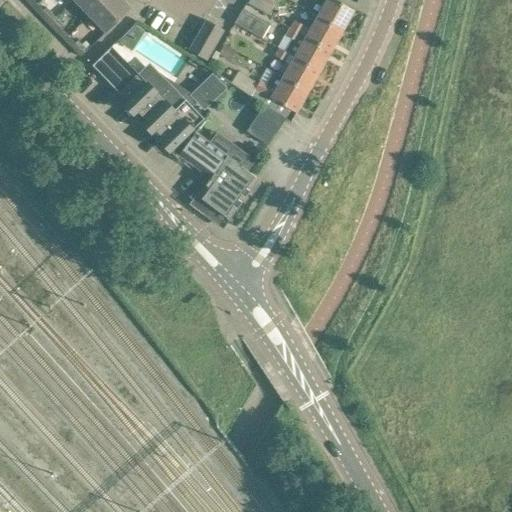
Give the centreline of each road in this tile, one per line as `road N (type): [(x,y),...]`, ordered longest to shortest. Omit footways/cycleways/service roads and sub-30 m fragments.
road 1 (tertiary): [(244,290),(0,33)]
road 2 (residential): [(244,290),(391,0)]
road 3 (tertiary): [(381,511),(244,290)]
